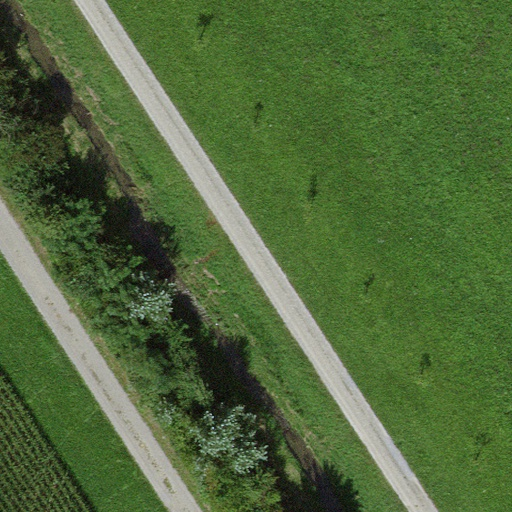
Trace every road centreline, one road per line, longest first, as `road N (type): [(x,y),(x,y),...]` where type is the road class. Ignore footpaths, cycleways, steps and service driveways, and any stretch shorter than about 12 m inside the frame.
road 1 (track): [(433,511),(98,0)]
road 2 (track): [(183,511),(0,229)]
